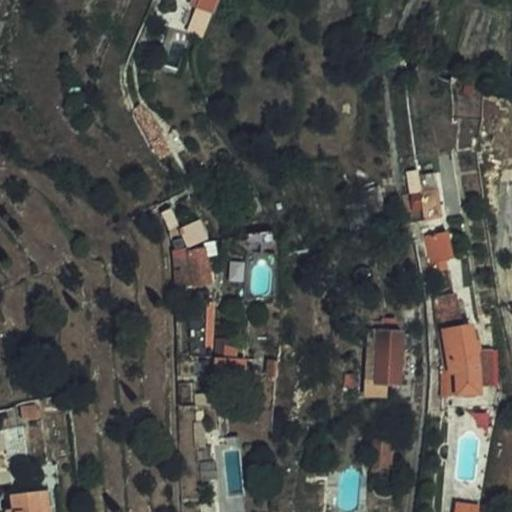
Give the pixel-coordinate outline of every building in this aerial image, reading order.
[(194,0),(193,5),(213,12),(217,0),(194,0)] [(439,14),(442,0),(429,0),(427,11),(439,14)] [(152,108),(135,118),(159,159),(177,149),(152,108)] [(416,174),(418,188),(436,186),(434,171),(416,174)] [(436,186),(418,188),(422,216),(440,214),(436,186)] [(210,240),(204,222),(181,230),(187,248),(210,240)] [(272,229),(245,236),(248,248),(275,241),(272,229)] [(449,256),(443,229),(422,234),(428,261),(443,257),(449,256)] [(188,250),(173,253),(174,262),(189,259),(194,284),(212,281),(206,256),(218,254),(216,243),(204,246),(188,250)] [(446,267),(443,257),(428,261),(425,262),(427,270),(446,267)] [(190,291),(191,337),(198,337),(199,347),(208,347),(207,306),(210,306),(210,290),(190,291)] [(453,291),(432,295),(444,370),(458,369),(460,392),(483,389),(482,381),(477,353),(478,347),(477,340),(473,336),(470,323),(461,325),(453,291)] [(381,332),(382,320),(370,319),(368,396),(389,397),(389,384),(402,384),(402,332),(381,332)] [(198,337),(191,337),(192,356),(213,358),(212,346),(208,347),(199,347),(198,337)] [(490,344),(478,347),(477,353),(482,381),(493,379),(490,344)] [(230,378),(230,361),(213,362),(213,378),(230,378)] [(444,370),(442,371),(443,394),(460,392),(458,369),(444,370)] [(356,390),(356,376),(345,376),(344,389),(356,390)] [(38,418),(38,403),(22,404),(23,419),(38,418)] [(388,480),(391,443),(375,441),(371,479),(388,480)] [(217,480),(217,465),(200,466),(201,481),(217,480)] [(14,497),(15,510),(9,511),(8,511),(50,511),(48,493),(14,497)] [(216,511),(215,501),(199,502),(199,511),(216,511)]
